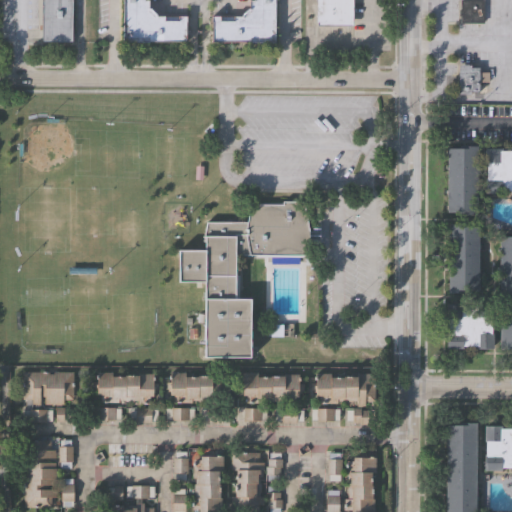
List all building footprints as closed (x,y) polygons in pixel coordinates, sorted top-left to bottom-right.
[(73,0),(73,40),(42,40),(42,0),(73,0)] [(274,0),(274,43),(211,41),(211,16),(240,16),(240,15),(246,9),(248,9),(248,0),(147,0),(147,8),(149,8),(154,14),(154,16),(184,16),(184,41),(120,42),(120,34),(122,34),(122,0),(274,0)] [(352,0),(352,24),(316,24),(316,0),(352,0)] [(483,0),(483,22),(460,22),(460,14),(458,14),(458,8),(460,8),(460,0),(483,0)] [(471,94),(458,94),(459,62),(471,62),(471,66),(479,66),(479,72),(487,72),(487,78),(479,78),(479,90),(471,90),(471,94)] [(478,216),(460,216),(460,213),(448,213),(448,149),(461,149),(461,147),(478,147),(478,216)] [(486,149),(503,150),(503,152),(511,152),(511,191),(503,191),(503,194),(486,194),(486,149)] [(305,203),(308,230),(319,230),(319,243),(307,243),(307,257),(234,257),(234,300),(248,300),(248,359),(205,359),(205,283),(178,283),(178,252),(205,252),(205,237),(207,224),(247,224),(251,206),(283,206),(283,203),(305,203)] [(480,292),(467,292),(467,294),(449,294),(449,225),(467,225),(467,228),(480,228),(480,292)] [(511,350),(499,350),(500,238),(511,238),(511,350)] [(447,350),(447,335),(449,335),(449,320),(447,320),(447,305),(464,305),(464,308),(477,308),(477,305),(494,305),(494,319),(492,319),(492,335),(494,335),(494,350),(477,350),(477,348),(464,348),(464,350),(447,350)] [(22,372),(72,371),(73,399),(63,400),(63,403),(44,403),(44,397),(40,397),(40,404),(32,404),(32,399),(23,399),(22,372)] [(96,394),(97,371),(113,371),(113,373),(137,374),(137,372),(153,372),(152,382),(157,382),(157,391),(152,391),(152,395),(149,395),(148,403),(137,403),(137,401),(115,400),(115,403),(100,402),(100,394),(96,394)] [(170,372),(188,372),(188,375),(210,375),(210,372),(228,372),(228,405),(211,405),(211,401),(192,401),(192,402),(174,402),(174,394),(169,394),(169,388),(165,388),(165,382),(170,382),(170,372)] [(243,373),(258,373),(258,375),(284,376),(284,373),(299,373),(299,382),(304,382),(304,393),(300,393),(300,396),(296,396),(296,403),(284,403),(284,401),(265,401),(265,403),(247,403),(247,395),(243,395),(243,390),(239,390),(239,382),(243,382),(243,373)] [(313,373),(329,373),(329,376),(353,376),(353,373),(372,373),(372,401),(362,401),(362,405),(353,405),(353,402),(335,402),(335,403),(317,403),(317,396),(313,396),(313,391),(308,391),(308,383),(313,383),(313,373)] [(92,418),(93,408),(99,408),(99,406),(114,406),(114,408),(120,408),(120,418),(114,418),(114,420),(98,420),(98,418),(92,418)] [(165,418),(165,408),(171,408),(171,407),(187,407),(187,409),(194,409),(194,418),(187,418),(187,420),(170,420),(170,418),(165,418)] [(237,418),(237,409),(242,409),(242,407),(259,407),(259,409),(264,409),(264,418),(259,418),(259,420),(242,420),(242,418),(237,418)] [(273,419),(274,410),(280,410),(281,407),(303,409),(302,421),(295,420),(295,424),(280,423),(281,420),(273,419)] [(310,419),(310,409),(315,409),(315,408),(332,407),(332,409),(338,409),(338,418),(332,419),(332,420),(315,420),(315,418),(310,419)] [(46,423),(30,422),(30,420),(23,420),(23,409),(29,409),(29,408),(46,408),(46,410),(51,410),(51,420),(46,420),(46,423)] [(129,420),(129,409),(135,409),(135,408),(151,408),(151,410),(157,409),(157,420),(151,420),(151,421),(135,422),(135,420),(129,420)] [(201,420),(200,410),(206,410),(206,408),(214,408),(214,410),(222,410),(222,411),(228,411),(228,421),(222,421),(222,423),(214,423),(214,422),(207,422),(207,419),(201,420)] [(345,420),(345,409),(351,409),(351,408),(360,408),(360,410),(367,410),(367,412),(373,412),(373,422),(366,422),(366,424),(357,424),(357,422),(351,422),(351,420),(345,420)] [(444,511),(445,424),(462,424),(462,420),(476,421),(474,511),(444,511)] [(498,466),(498,469),(481,469),(482,454),(483,454),(483,440),(481,440),(481,425),(500,425),(500,427),(510,427),(510,425),(511,425),(511,470),(510,470),(510,466),(498,466)] [(22,506),(21,439),(49,439),(49,449),(54,449),(54,457),(48,457),(48,461),(53,461),(53,484),(48,484),(48,488),(54,488),(54,496),(48,496),(48,506),(22,506)] [(58,467),(58,461),(55,461),(56,446),(57,446),(58,439),(69,439),(69,446),(71,446),(71,461),(69,461),(69,467),(58,467)] [(173,479),(174,472),(171,472),(171,457),(174,457),(174,450),(185,450),(185,458),(186,458),(186,472),(184,472),(184,479),(173,479)] [(230,511),(230,495),(234,495),(234,469),(231,469),(231,452),(263,452),(263,469),(261,469),(261,476),(259,476),(259,495),(263,496),(262,503),(257,503),(257,511),(230,511)] [(266,480),(267,474),(264,474),(264,465),(266,465),(266,458),(267,458),(268,452),(279,452),(279,458),(282,458),(282,466),(279,466),(279,480),(266,480)] [(328,479),(328,473),(326,473),(326,457),(328,457),(328,452),(339,452),(339,458),(341,458),(341,473),(338,473),(338,479),(328,479)] [(196,511),(196,508),(191,507),(192,464),(190,464),(190,457),(198,457),(198,453),(222,454),(221,470),(218,470),(217,496),(221,496),(220,511),(203,511),(196,511)] [(373,511),(350,511),(350,509),(343,509),(343,497),(345,497),(345,485),(348,485),(348,479),(344,479),(345,459),(352,459),(352,456),(375,456),(375,472),(371,472),(371,497),(374,497),(373,511)] [(60,506),(60,500),(58,500),(58,483),(60,483),(60,478),(70,478),(70,482),(72,482),(72,501),(70,501),(70,506),(60,506)] [(125,496),(125,487),(130,487),(130,484),(148,484),(148,486),(153,486),(153,497),(148,497),(148,499),(130,498),(130,496),(125,496)] [(170,510),(171,493),(172,493),(173,488),(184,488),(183,494),(185,494),(184,510),(183,510),(183,511),(172,511),(172,510),(170,510)] [(336,511),(327,511),(327,510),(324,510),(325,493),(327,493),(327,489),(337,489),(337,495),(339,495),(339,511),(337,511),(336,511)] [(279,492),(279,500),(282,500),(282,507),(279,507),(279,511),(269,511),(269,508),(266,508),(266,499),(264,499),(264,492),(279,492)]
